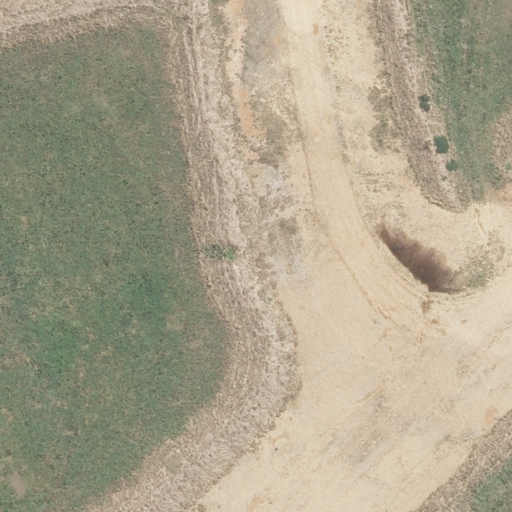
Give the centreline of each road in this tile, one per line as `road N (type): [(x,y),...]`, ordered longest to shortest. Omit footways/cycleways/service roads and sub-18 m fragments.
road 1 (residential): [(309,0),(352,264),(378,313),(438,368)]
road 2 (residential): [(280,511),(438,368)]
